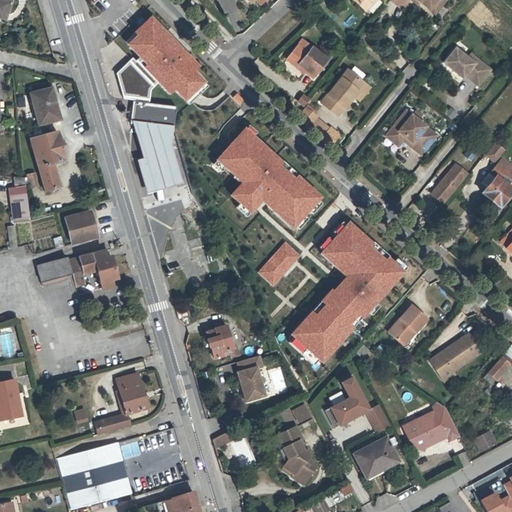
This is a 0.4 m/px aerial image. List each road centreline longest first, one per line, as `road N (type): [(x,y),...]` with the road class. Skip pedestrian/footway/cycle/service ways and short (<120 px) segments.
road 1 (tertiary): [(220,57),(511,332)]
road 2 (primary): [(88,79),(187,412)]
road 3 (residential): [(187,412),(60,449)]
road 4 (tertiary): [(511,449),(395,511)]
